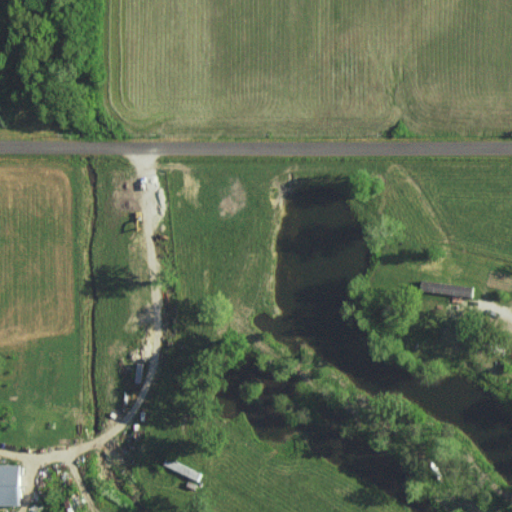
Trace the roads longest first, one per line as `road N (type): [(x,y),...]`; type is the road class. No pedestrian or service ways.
road 1 (residential): [(0,147),(511,141)]
road 2 (residential): [(243,145),(263,430),(194,466),(97,483),(120,511)]
